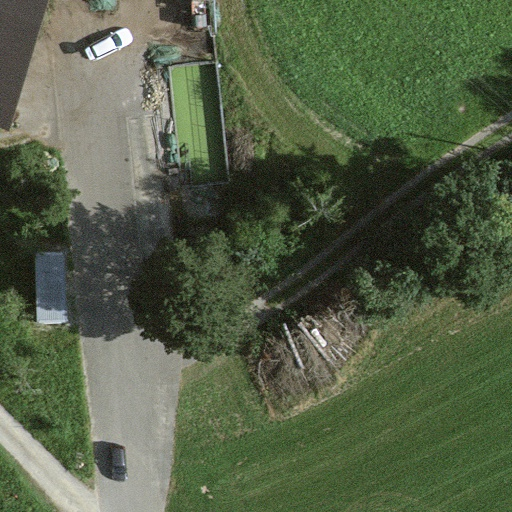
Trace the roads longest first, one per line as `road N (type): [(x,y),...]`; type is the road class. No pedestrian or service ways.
road 1 (unclassified): [(74,0),(131,511)]
road 2 (track): [(511,125),(428,179),(270,304),(120,403)]
